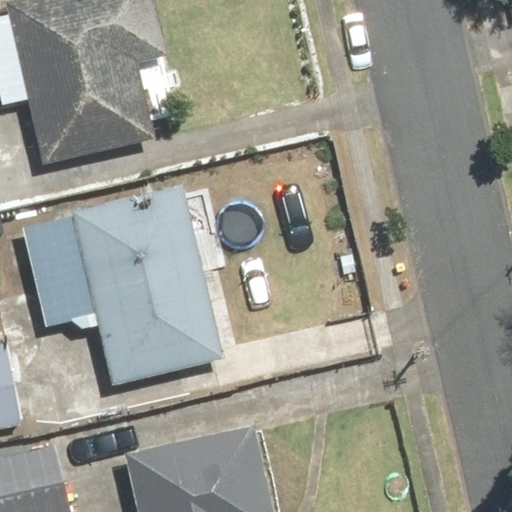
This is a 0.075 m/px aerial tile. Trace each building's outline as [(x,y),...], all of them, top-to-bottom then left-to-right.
[(41,0),(0,10),(0,15),(1,21),(0,21),(0,113),(23,108),(39,173),(146,147),(129,75),(159,68),(142,0),(41,0)] [(172,190),(60,216),(102,395),(214,369),(172,190)] [(0,348),(0,435),(18,433),(4,348),(0,348)] [(264,511),(245,432),(114,463),(126,511),(264,511)] [(0,511),(64,511),(49,448),(0,460),(0,511)]
